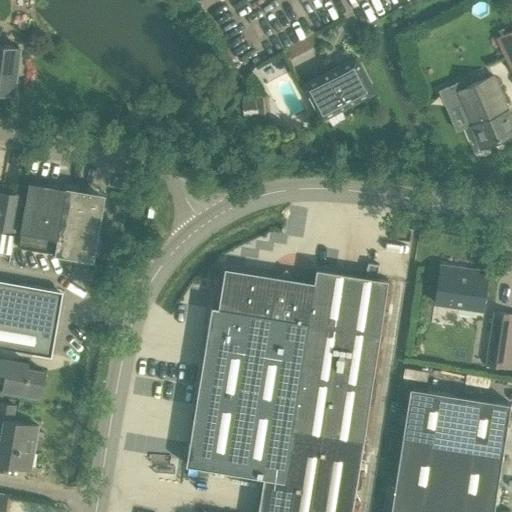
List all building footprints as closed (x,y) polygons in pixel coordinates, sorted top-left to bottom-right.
[(0,91),(13,94),(19,48),(0,45),(0,31),(0,30),(0,91)] [(511,71),(511,30),(496,38),(511,71)] [(319,120),(373,93),(355,59),(302,86),(319,120)] [(462,82),(440,92),(447,108),(460,102),(470,126),(469,126),(479,148),(511,134),(511,119),(508,110),(507,110),(493,76),(465,88),(462,82)] [(103,201),(98,194),(29,182),(18,248),(93,261),(103,201)] [(0,228),(14,231),(21,195),(0,191),(0,228)] [(0,250),(11,252),(14,232),(0,229),(0,250)] [(439,267),(434,303),(457,307),(482,310),(483,301),(486,278),(466,275),(467,271),(439,267)] [(194,416),(186,465),(263,478),(257,511),(351,511),(354,496),(359,465),(388,281),(316,269),(314,283),(236,271),(217,308),(213,308),(211,307),(194,416)] [(0,346),(50,355),(60,294),(5,284),(0,283),(0,346)] [(489,346),(486,365),(511,369),(511,348),(506,348),(511,314),(493,312),(489,346)] [(27,369),(28,364),(1,359),(0,363),(0,374),(5,375),(3,391),(40,398),(45,372),(27,369)] [(510,403),(422,389),(410,387),(401,444),(501,460),(510,403)] [(0,403),(0,429),(2,430),(0,442),(0,464),(30,470),(38,426),(12,422),(14,406),(0,403)] [(469,511),(493,511),(501,460),(401,444),(392,500),(469,511)] [(469,511),(392,500),(390,511),(469,511)]
